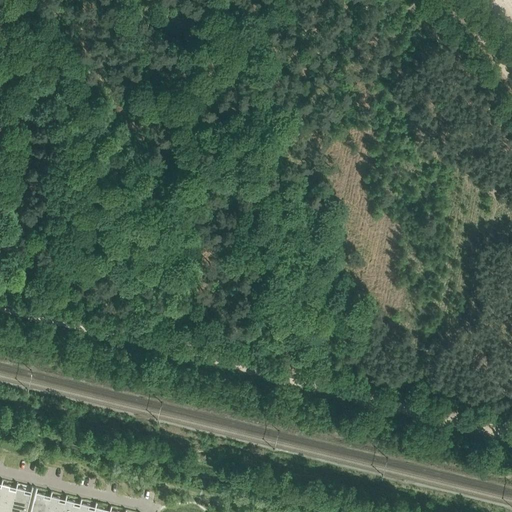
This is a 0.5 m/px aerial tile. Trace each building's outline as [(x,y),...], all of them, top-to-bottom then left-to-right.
[(2,484),(3,479),(2,479),(0,486),(0,511),(9,511),(15,491),(8,489),(9,487),(10,487),(10,486),(2,484)] [(26,511),(33,486),(32,486),(30,494),(23,493),(24,490),(25,490),(16,488),(18,483),(17,482),(15,491),(9,511),(26,511)] [(36,492),(37,487),(36,487),(30,511),(45,511),(49,499),(43,498),(43,495),(44,495),(44,494),(36,492)] [(51,496),(52,491),(51,491),(49,499),(45,511),(61,511),(64,503),(58,501),(58,499),(59,499),(59,498),(51,496)] [(66,500),(67,495),(66,494),(64,503),(61,511),(77,511),(79,506),(72,505),(73,502),(74,502),(66,500)] [(81,503),(82,498),(81,498),(79,506),(77,511),(93,511),(94,510),(87,508),(88,506),(89,506),(89,505),(81,503)] [(95,507),(97,502),(96,502),(94,510),(93,511),(102,511),(103,510),(104,509),(95,507)]
